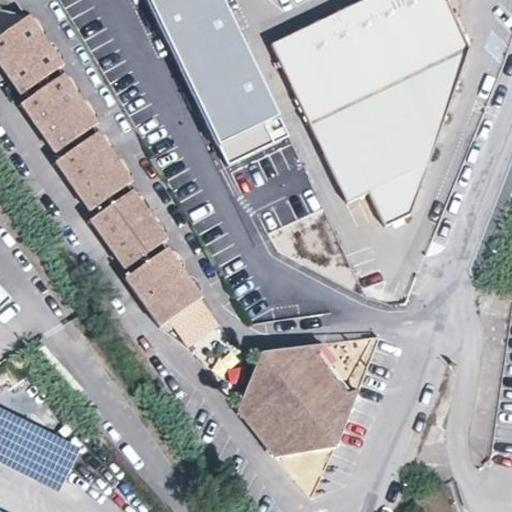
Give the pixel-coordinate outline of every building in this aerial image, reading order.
[(213,0),(139,0),(219,166),(279,137),(213,0)] [(407,213),(459,44),(444,0),(353,0),(266,41),(300,112),(343,202),(365,191),(381,225),(407,213)] [(24,13),(0,29),(0,67),(21,97),(45,81),(40,74),(55,63),(58,61),(24,13)] [(79,137),(75,132),(93,120),(59,71),(45,81),(21,97),(17,100),(55,154),(79,137)] [(55,154),(51,157),(90,213),(113,197),(108,191),(127,177),(92,128),(79,137),(55,154)] [(90,213),(84,217),(123,272),(145,257),(140,251),(160,236),(126,188),(113,197),(90,213)] [(123,272),(118,276),(152,324),(163,317),(194,295),(160,246),(145,257),(123,272)] [(194,295),(163,317),(181,343),(213,321),(194,295)] [(356,398),(339,399),(318,373),(322,357),(261,369),(240,419),(274,462),(333,451),(356,398)] [(0,458),(56,485),(76,445),(0,407),(0,458)]
